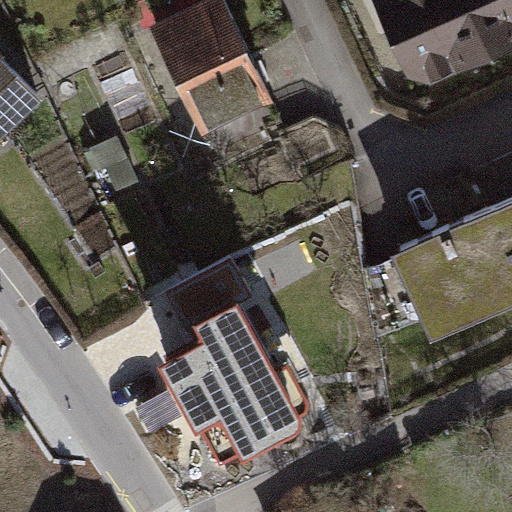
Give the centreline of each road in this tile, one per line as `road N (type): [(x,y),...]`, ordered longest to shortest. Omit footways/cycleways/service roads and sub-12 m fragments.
road 1 (residential): [(163,511),(0,292)]
road 2 (residential): [(423,155),(373,150),(302,0)]
